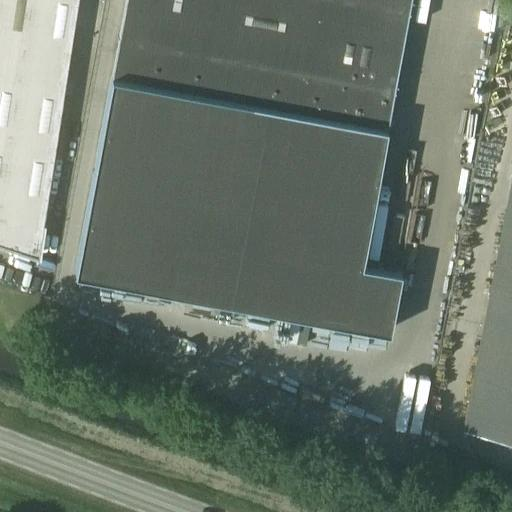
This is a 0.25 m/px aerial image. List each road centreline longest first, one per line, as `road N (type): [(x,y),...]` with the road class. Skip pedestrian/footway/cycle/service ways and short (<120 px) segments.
road 1 (primary): [(176,511),(0,445)]
road 2 (unknown): [(432,0),(397,136)]
